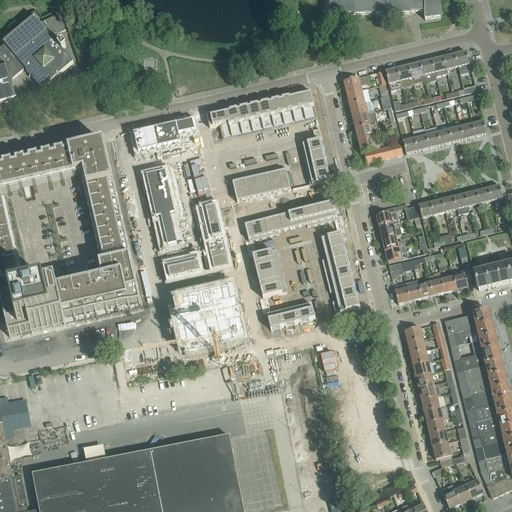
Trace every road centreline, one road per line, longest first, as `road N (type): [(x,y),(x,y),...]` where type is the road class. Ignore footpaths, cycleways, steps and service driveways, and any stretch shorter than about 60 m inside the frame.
road 1 (residential): [(0,149),(323,74)]
road 2 (residential): [(384,327),(323,74)]
road 3 (residential): [(170,368),(384,327)]
road 4 (residential): [(170,368),(161,331),(0,363)]
road 5 (residential): [(436,511),(418,471),(384,327)]
road 6 (residential): [(323,74),(481,34)]
road 7 (residential): [(384,327),(511,296)]
